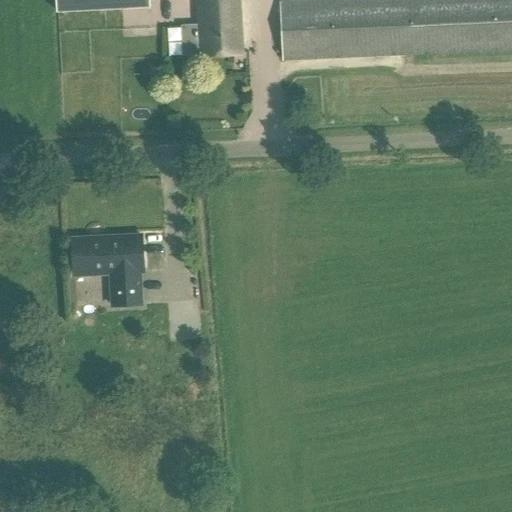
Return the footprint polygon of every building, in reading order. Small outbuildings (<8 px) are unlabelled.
[(149,0),(49,0),(50,13),(150,7),(149,0)] [(239,0),(197,0),(200,58),(243,55),(239,0)] [(511,0),(338,0),(280,3),(283,60),(511,48),(511,0)] [(141,236),(71,239),(73,275),(110,273),(112,306),(141,305),(139,272),(143,272),(141,236)] [(159,290),(160,306),(176,305),(175,289),(159,290)]
